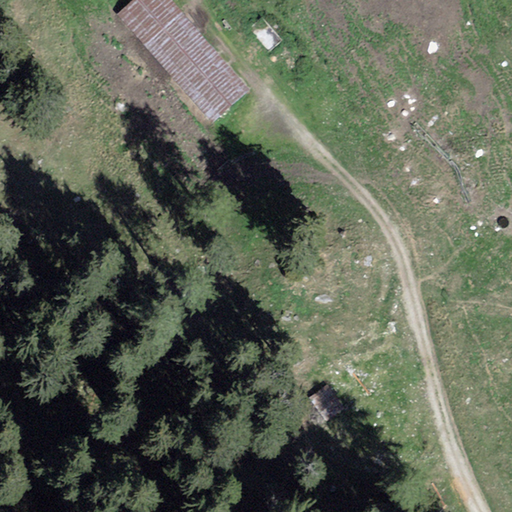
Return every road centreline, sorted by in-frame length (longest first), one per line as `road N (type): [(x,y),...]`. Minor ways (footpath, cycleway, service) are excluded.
road 1 (track): [(394,233),(186,0)]
road 2 (track): [(477,511),(429,392),(394,233)]
